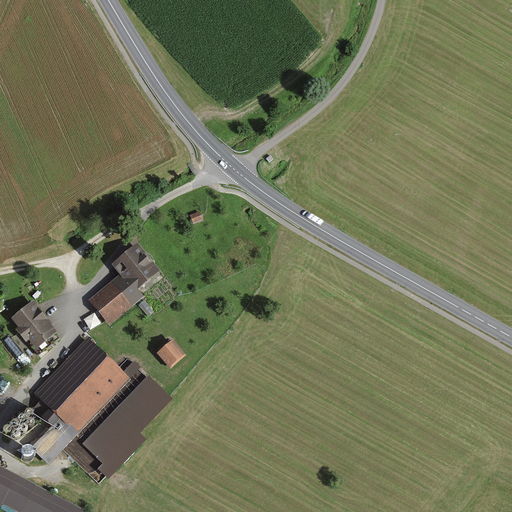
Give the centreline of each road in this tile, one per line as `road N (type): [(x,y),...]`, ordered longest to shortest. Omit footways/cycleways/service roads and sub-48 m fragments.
road 1 (primary): [(236,171),(324,231),(511,337)]
road 2 (track): [(0,431),(151,206)]
road 3 (residential): [(236,171),(344,81),(381,0)]
road 4 (primary): [(107,0),(166,93),(236,171)]
